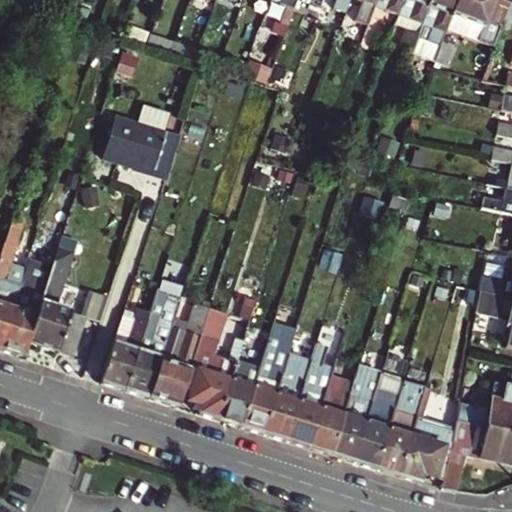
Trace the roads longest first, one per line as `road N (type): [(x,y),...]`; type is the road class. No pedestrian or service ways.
road 1 (residential): [(81,411),(395,511)]
road 2 (unknown): [(81,411),(166,187)]
